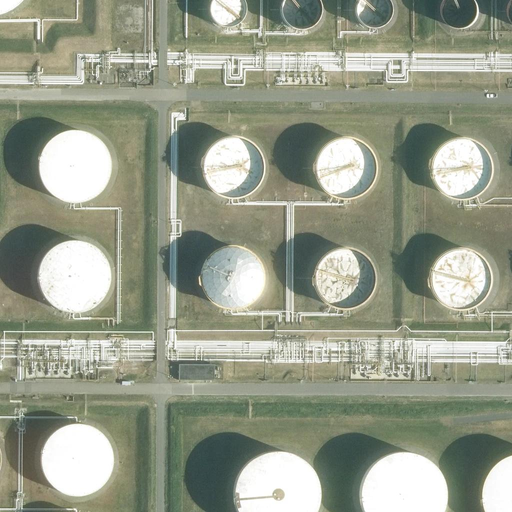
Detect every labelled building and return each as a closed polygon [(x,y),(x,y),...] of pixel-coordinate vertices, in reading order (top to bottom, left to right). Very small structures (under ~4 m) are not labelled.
[(4,13),(6,12),(8,11),(11,10),(14,8),(16,7),(18,5),(19,3),(22,1),(22,0),(0,0),(0,14),(4,13)] [(245,14),(245,12),(245,11),(245,9),(245,8),(245,6),(245,5),(244,4),(244,2),(243,2),(243,0),(242,0),(211,0),(211,1),(211,2),(210,4),(210,5),(209,7),(209,8),(209,9),(209,11),(209,13),(209,14),(210,15),(210,16),(211,18),(212,19),(212,20),(214,22),(215,24),(217,25),(218,26),(219,26),(221,27),(223,27),(224,28),(226,28),(228,28),(230,28),(231,28),(232,27),(234,27),(236,26),(237,25),(238,24),(240,23),(241,22),(242,21),(243,19),(244,17),(244,16),(244,15),(245,14)] [(320,11),(320,10),(320,8),(319,6),(319,3),(318,2),(317,0),(283,0),(283,1),(282,2),(281,4),(281,5),(281,7),(280,8),(280,9),(280,11),(280,12),(280,14),(281,15),(281,16),(282,18),(283,21),(284,23),(285,24),(286,25),(288,26),(290,27),(291,28),(293,29),(295,30),(297,30),(299,30),(301,30),(303,30),(305,30),(307,29),(309,29),(310,28),(312,26),(314,25),(315,24),(316,23),(317,21),(318,19),(319,17),(319,16),(320,15),(320,13),(320,11)] [(391,14),(392,12),(392,11),(392,10),(392,8),(392,7),(391,5),(391,3),(390,1),(389,0),(356,0),(356,1),(356,2),(355,2),(355,4),(354,5),(354,8),(354,9),(354,10),(354,11),(354,13),(354,14),(355,16),(355,17),(356,18),(356,19),(357,20),(358,21),(359,23),(360,24),(362,25),(363,26),(364,27),(366,28),(368,28),(369,29),(372,29),(374,29),(375,29),(377,29),(378,28),(381,27),(382,27),(383,26),(385,25),(386,24),(387,23),(387,22),(388,21),(390,19),(390,18),(391,16),(391,15),(391,14)] [(480,14),(480,12),(480,11),(480,10),(480,8),(480,7),(480,6),(479,5),(478,2),(477,0),(476,0),(446,0),(445,1),(444,3),(444,4),(443,5),(443,7),(443,8),(443,10),(443,11),(443,12),(443,13),(443,15),(443,16),(444,18),(444,19),(445,20),(446,22),(447,23),(449,25),(450,26),(451,27),(454,28),(455,29),(456,29),(458,29),(460,30),(463,30),(464,30),(466,29),(468,29),(469,28),(471,27),(473,26),(474,25),(475,24),(476,23),(477,21),(478,20),(479,19),(479,18),(480,16),(480,14)] [(88,200),(90,199),(93,198),(94,197),(96,196),(98,194),(100,193),(101,191),(102,190),(104,188),(105,186),(106,184),(107,182),(107,181),(108,179),(109,177),(110,175),(110,173),(110,171),(110,169),(111,167),(110,165),(110,162),(110,160),(109,158),(109,156),(108,154),(107,152),(106,150),(105,148),(104,146),(102,144),(101,142),(99,141),(98,139),(96,138),(94,137),(93,136),(91,135),(89,134),(87,133),(85,132),(83,132),(81,131),(78,131),(76,131),(73,131),(71,131),(69,131),(67,131),(65,132),(61,133),(59,134),(57,135),(55,136),(53,138),(51,139),(50,140),(48,142),(47,143),(45,145),(44,147),(43,149),(42,151),(41,153),(40,155),(40,156),(39,158),(39,159),(39,161),(38,163),(38,165),(38,166),(38,169),(38,172),(39,174),(40,177),(40,179),(41,181),(41,182),(43,185),(44,187),(45,188),(47,191),(49,193),(51,195),(54,197),(55,198),(57,199),(59,200),(62,201),(64,202),(66,202),(70,203),(73,203),(75,203),(77,203),(80,202),(82,202),(85,201),(88,200)] [(255,146),(254,145),(252,144),(250,142),(248,141),(246,140),(243,139),(241,138),(238,137),(236,137),(233,137),(231,137),(228,137),(226,137),(223,138),(221,139),(220,139),(217,141),(214,142),(213,143),(211,145),(209,147),(208,148),(207,150),(206,151),(205,152),(204,153),(203,155),(202,158),(202,160),(201,161),(201,163),(201,165),(201,167),(201,169),(201,170),(201,173),(201,175),(202,177),(202,179),(203,179),(203,181),(204,183),(205,185),(206,187),(208,188),(209,190),(210,191),(213,193),(214,194),(216,195),(218,196),(219,197),(221,198),(223,199),(225,199),(227,200),(229,200),(231,200),(234,200),(237,200),(239,199),(241,199),(244,198),(246,197),(247,196),(249,195),(251,194),(252,193),(254,191),(256,189),(257,188),(258,186),(259,184),(260,183),(261,181),(262,179),(263,176),(263,174),(264,172),(264,170),(264,168),(264,166),(264,164),(263,162),(263,160),(262,157),(261,155),(260,154),(259,151),(258,149),(256,148),(255,146)] [(370,187),(372,185),(373,183),(374,181),(374,179),(375,178),(375,176),(375,174),(376,173),(376,171),(376,169),(376,168),(376,166),(375,164),(375,163),(375,161),(374,159),(374,157),(373,156),(372,154),(371,153),(370,151),(369,150),(369,149),(367,147),(366,146),(364,144),(362,143),(360,142),(358,140),(355,139),(352,138),(350,138),(347,138),(344,137),(341,138),(339,138),(337,138),(334,139),(331,140),(330,141),(328,142),(325,144),(324,145),(322,146),(320,149),(319,150),(318,152),(316,154),(315,156),(315,158),(314,160),(313,162),(313,163),(313,165),(313,167),(313,169),(313,170),(313,173),(313,175),(314,177),(314,179),(314,180),(316,182),(317,185),(319,188),(320,190),(322,191),(324,193),(326,195),(329,197),(331,198),(334,199),(336,200),(338,200),(341,201),(344,201),(347,201),(350,200),(353,199),(355,199),(358,198),(361,196),(363,195),(365,193),(366,192),(368,190),(370,187)] [(493,155),(492,153),(491,151),(490,150),(489,149),(488,147),(485,145),(483,143),(480,142),(479,141),(476,139),(473,138),(471,138),(468,138),(465,137),(462,137),(460,138),(458,138),(455,139),(453,139),(451,140),(449,141),(447,142),(446,144),(443,145),(441,148),(440,149),(439,151),(438,152),(437,153),(437,154),(435,157),(435,158),(434,160),(434,162),(433,164),(433,165),(433,166),(433,168),(433,171),(433,173),(433,175),(434,177),(435,179),(435,181),(436,183),(438,186),(439,188),(441,190),(442,191),(443,193),(445,194),(448,196),(450,197),(452,198),(454,199),(457,200),(458,200),(461,200),(464,201),(466,201),(468,200),(471,200),(473,200),(474,199),(476,198),(478,197),(481,196),(483,194),(485,193),(486,192),(488,190),(490,188),(491,186),(492,184),(493,182),(494,180),(495,178),(495,177),(495,175),(496,173),(496,171),(496,170),(496,168),(496,166),(496,164),(495,162),(495,160),(494,159),(494,157),(493,155)] [(109,268),(108,266),(108,265),(107,263),(107,262),(106,260),(105,258),(104,257),(103,256),(102,254),(100,252),(98,250),(96,248),(95,248),(93,246),(90,244),(88,243),(86,243),(84,242),(81,241),(77,241),(74,241),(70,241),(67,241),(65,242),(62,243),(60,243),(58,244),(56,245),(55,246),(52,248),(50,250),(47,252),(45,254),(44,256),(43,258),(41,261),(40,264),(39,267),(38,270),(38,271),(38,273),(37,276),(37,277),(38,279),(38,281),(38,284),(39,286),(39,288),(40,290),(41,292),(41,293),(42,295),(43,296),(45,298),(46,300),(47,301),(48,302),(49,303),(50,304),(52,306),(54,307),(55,308),(57,309),(58,310),(60,310),(62,311),(66,312),(68,312),(70,313),(73,313),(76,313),(78,313),(80,312),(83,312),(85,311),(88,310),(90,309),(91,308),(94,307),(96,305),(98,304),(100,302),(102,299),(103,298),(104,296),(106,294),(106,292),(107,290),(108,288),(109,286),(109,284),(109,283),(110,281),(110,279),(110,276),(110,273),(110,272),(109,270),(109,268)] [(199,275),(199,278),(199,282),(200,285),(201,288),(202,292),(204,295),(206,298),(208,300),(211,303),(214,305),(217,306),(220,308),(224,309),(227,309),(231,309),(234,309),(238,309),(241,308),(244,306),(248,305),(250,302),(253,300),(255,297),(257,295),(259,291),(260,290),(260,289),(260,288),(261,285),(262,281),(262,278),(262,274),(261,271),(260,267),(259,264),(257,261),(255,258),(253,256),(250,253),(247,251),(244,249),(241,248),(238,247),(234,247),(230,246),(227,247),(223,247),(220,248),(217,250),(214,251),(211,253),(208,256),(206,258),(204,261),(202,264),(201,268),(200,271),(199,275)] [(495,271),(494,270),(494,268),(493,267),(493,265),(491,263),(490,260),(488,258),(486,256),(484,254),(481,252),(479,251),(477,250),(474,248),(471,248),(468,247),(465,247),(462,247),(459,247),(456,248),(453,249),(450,250),(448,251),(446,252),(444,254),(441,256),(440,258),(439,258),(438,261),(436,263),(435,265),(435,266),(434,268),(434,269),(433,271),(433,273),(433,274),(432,277),(432,278),(432,280),(432,282),(433,284),(433,285),(433,287),(434,289),(434,290),(435,291),(435,292),(436,294),(437,296),(439,298),(441,300),(443,303),(446,304),(447,305),(449,306),(452,308),(455,309),(457,309),(459,310),(462,310),(464,310),(466,310),(469,310),(471,309),(472,309),(473,309),(475,308),(478,307),(480,306),(481,305),(483,304),(484,303),(485,302),(488,299),(489,298),(490,296),(491,295),(492,293),(492,292),(493,290),(494,288),(495,286),(495,283),(495,281),(496,279),(495,276),(495,273),(495,271)] [(371,294),(372,293),(372,292),(373,289),(373,288),(374,286),(374,284),(375,282),(375,280),(375,279),(375,277),(374,275),(374,273),(374,271),(373,269),(373,268),(372,266),(371,264),(370,262),(369,261),(368,260),(366,258),(365,256),(363,255),(361,253),(359,252),(357,251),(355,250),(353,249),(351,249),(349,248),(347,248),(344,248),(342,248),(340,248),(337,248),(334,249),(332,250),(330,250),(328,252),(325,253),(323,254),(322,256),(321,256),(320,258),(319,259),(317,261),(316,264),(315,264),(314,266),(314,268),(313,269),(313,271),(312,273),(312,274),(312,276),(312,277),(312,279),(312,280),(312,282),(312,283),(312,285),(313,287),(313,288),(313,290),(315,293),(316,295),(317,297),(319,299),(320,301),(322,303),(325,305),(327,306),(329,307),(331,308),(333,309),(335,310),(337,310),(340,310),(343,311),(346,311),(349,310),(351,310),(353,309),(356,308),(359,306),(361,305),(363,304),(365,302),(367,300),(369,298),(370,295),(371,294)] [(214,381),(214,365),(179,365),(179,381),(214,381)] [(109,475),(110,473),(110,472),(111,470),(112,468),(112,466),(112,465),(112,462),(113,460),(112,458),(112,455),(112,453),(111,451),(110,448),(110,446),(109,444),(108,442),(107,440),(105,437),(102,435),(101,433),(99,432),(98,431),(96,429),(94,428),(92,427),(90,426),(88,426),(85,425),(82,424),(80,424),(78,424),(75,424),(73,424),(70,424),(67,425),(65,426),(63,426),(61,427),(59,428),(57,429),(55,430),(54,432),(52,433),(51,434),(50,435),(49,436),(48,438),(46,440),(45,441),(44,443),(43,445),(43,446),(42,448),(41,450),(41,452),(41,455),(40,457),(40,460),(40,462),(40,463),(41,465),(41,466),(41,470),(42,472),(42,473),(43,475),(44,476),(45,477),(45,478),(46,480),(47,481),(48,482),(49,484),(50,484),(51,486),(53,487),(54,489),(56,490),(59,492),(62,493),(64,494),(66,495),(68,495),(71,496),(74,496),(78,496),(81,496),(84,495),(87,494),(90,493),(93,492),(96,490),(99,489),(101,486),(103,485),(103,484),(105,482),(107,480),(107,479),(108,477),(109,476),(109,475)] [(318,496),(318,493),(318,491),(318,489),(318,488),(317,485),(317,483),(316,481),(316,480),(315,478),(314,477),(313,474),(312,472),(311,471),(309,469),(308,467),(305,464),(303,462),(301,461),(299,459),(296,457),(294,456),(292,455),(290,455),(287,454),(285,453),(283,453),(281,453),(278,452),(276,452),(275,452),(271,452),(268,453),(266,453),(263,454),(261,455),(259,456),(257,457),(255,458),(252,460),(250,461),(248,462),(246,465),(243,467),(242,469),(240,471),(239,473),(239,474),(237,476),(236,478),(236,479),(235,481),(235,484),(234,486),(234,487),(233,489),(233,492),(233,494),(233,496),(233,499),(234,501),(234,502),(234,504),(235,507),(235,508),(236,510),(236,511),(314,511),(315,510),(316,508),(317,506),(317,504),(318,501),(318,500),(318,498),(318,496)] [(373,463),(371,466),(369,467),(368,469),(366,471),(365,473),(364,475),(362,478),(362,480),(361,482),(360,485),(360,487),(359,489),(359,492),(359,494),(359,496),(359,499),(359,500),(359,502),(360,504),(360,507),(361,509),(361,510),(362,511),(441,511),(442,510),(443,509),(443,506),(444,504),(444,503),(444,501),(445,498),(445,497),(445,496),(445,494),(445,492),(444,490),(444,488),(444,487),(443,484),(443,483),(442,481),(442,480),(441,478),(440,477),(439,474),(437,471),(435,468),(432,465),(430,463),(427,461),(424,459),(421,457),(418,456),(415,454),(411,453),(408,453),(404,452),(401,452),(399,452),(395,453),(392,454),(388,455),(385,456),(382,457),(381,458),(379,459),(376,461),(374,462),(373,463)] [(511,511),(511,456),(509,457),(506,459),(503,461),(501,462),(498,465),(496,467),(494,470),(492,473),(491,474),(490,476),(489,478),(488,479),(488,480),(487,482),(486,484),(486,486),(485,488),(485,489),(485,491),(485,492),(485,495),(485,496),(485,497),(485,500),(485,503),(486,505),(486,508),(487,511),(511,511)]
